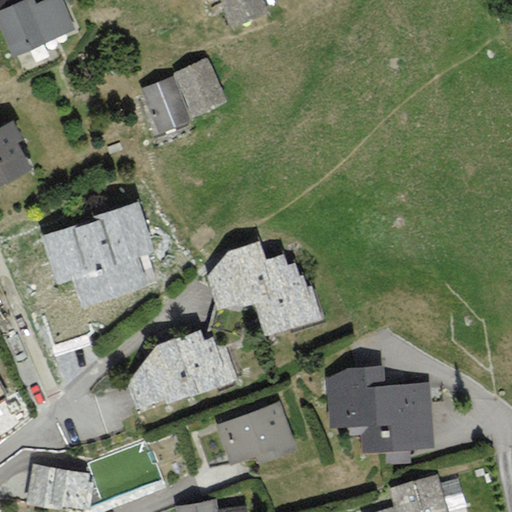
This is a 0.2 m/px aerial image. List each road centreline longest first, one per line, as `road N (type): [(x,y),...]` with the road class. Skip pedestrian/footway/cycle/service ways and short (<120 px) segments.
road 1 (residential): [(0,458),(166,318)]
road 2 (unknown): [(511,499),(485,410),(389,351)]
road 3 (unknown): [(77,399),(0,281)]
